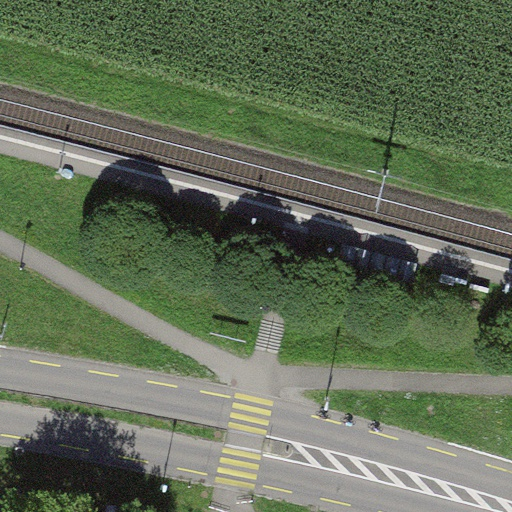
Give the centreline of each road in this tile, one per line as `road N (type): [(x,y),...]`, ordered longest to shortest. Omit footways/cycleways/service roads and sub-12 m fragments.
road 1 (primary): [(384,461),(254,400),(0,350)]
road 2 (primary): [(0,416),(239,465),(384,461)]
road 3 (primary): [(511,495),(384,461)]
